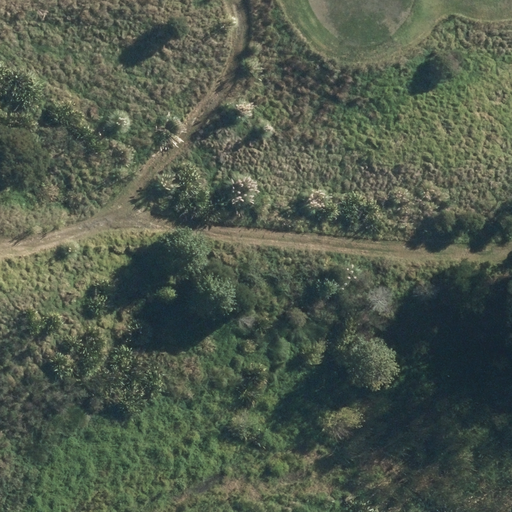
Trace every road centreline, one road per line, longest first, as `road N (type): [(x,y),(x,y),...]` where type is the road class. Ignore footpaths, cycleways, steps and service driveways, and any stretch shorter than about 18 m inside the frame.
road 1 (track): [(100,229),(421,250),(511,242)]
road 2 (track): [(231,0),(236,77),(151,185),(84,243),(0,251)]
